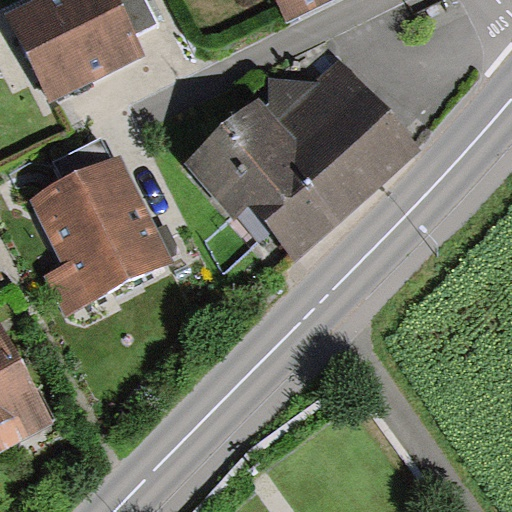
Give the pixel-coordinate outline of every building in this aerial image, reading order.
[(45,0),(17,15),(57,93),(149,46),(125,0),(45,0)] [(280,0),(291,21),(333,0),(280,0)] [(249,208),(294,259),(419,152),(365,89),(344,66),(322,84),(288,78),(187,165),(235,220),(249,208)] [(71,310),(178,255),(129,157),(37,203),(70,268),(54,276),(71,310)] [(0,447),(52,421),(3,328),(0,329),(0,447)]
